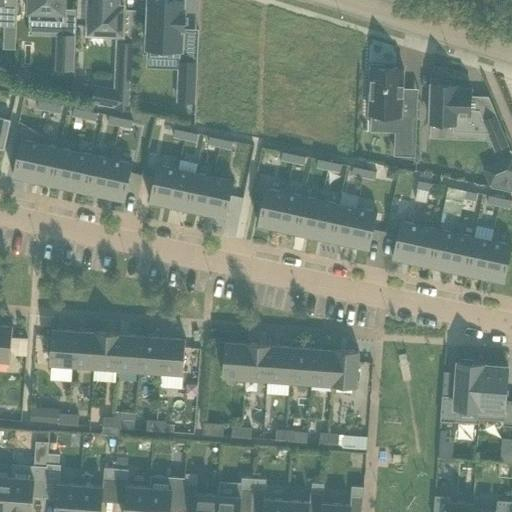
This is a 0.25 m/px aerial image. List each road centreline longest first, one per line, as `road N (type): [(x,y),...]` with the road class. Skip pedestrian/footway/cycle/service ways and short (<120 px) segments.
road 1 (residential): [(0,213),(511,323)]
road 2 (tertiary): [(511,55),(340,0)]
